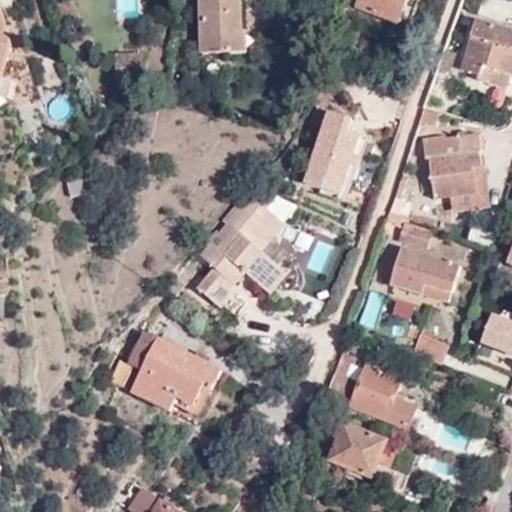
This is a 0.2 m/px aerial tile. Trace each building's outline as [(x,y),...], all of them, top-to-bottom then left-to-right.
[(399,0),(350,0),(347,9),(389,25),(399,0)] [(511,1),(507,0),(481,0),(478,13),(511,21),(511,1)] [(237,3),(199,5),(196,5),(197,65),(248,64),(248,39),(242,39),(242,3),(237,3)] [(511,64),(511,29),(478,16),(461,66),(480,73),(478,78),(505,86),(511,64)] [(0,86),(11,55),(0,25),(0,86)] [(439,62),(451,67),(458,48),(445,43),(439,62)] [(138,79),(138,61),(117,61),(118,78),(138,79)] [(439,62),(434,76),(446,81),(451,67),(439,62)] [(418,123),(435,123),(438,114),(423,109),(418,123)] [(346,136),(349,124),(325,116),(301,187),(338,199),(358,140),(346,136)] [(454,195),(476,193),(474,169),(482,168),(481,167),(480,152),(481,152),(479,135),(447,138),(446,136),(424,139),(426,159),(430,158),(434,198),(454,195)] [(456,213),(491,208),(486,166),(481,167),(482,168),(474,169),(476,193),(454,195),(456,213)] [(66,177),(70,197),(86,193),(82,173),(66,177)] [(247,237),(270,211),(248,192),(224,220),(229,224),(221,234),(218,230),(207,243),(211,246),(203,255),(217,268),(204,283),(204,292),(224,309),(224,316),(231,323),(246,306),(230,290),(247,271),(261,282),(277,263),(261,249),(247,237)] [(261,249),(284,223),(270,211),(247,237),(261,249)] [(486,245),(492,225),(470,218),(464,238),(486,245)] [(399,240),(429,249),(434,231),(405,222),(399,240)] [(3,226),(2,240),(12,240),(12,226),(3,226)] [(393,283),(424,292),(427,284),(452,292),(461,265),(404,248),(393,283)] [(271,292),(288,273),(277,263),(261,282),(271,292)] [(186,284),(174,276),(164,289),(176,298),(186,284)] [(424,292),(450,300),(452,292),(427,284),(424,292)] [(375,327),(384,295),(369,291),(361,323),(375,327)] [(392,317),(412,320),(415,306),(394,303),(392,317)] [(511,319),(492,311),(480,341),(511,354),(511,319)] [(419,334),(412,351),(441,362),(448,345),(419,334)] [(140,335),(123,369),(137,376),(127,394),(189,429),(215,377),(140,335)] [(351,354),(341,352),(327,393),(341,397),(351,377),(346,372),(351,354)] [(398,382),(365,368),(352,408),(408,431),(415,410),(399,403),(401,398),(393,394),(398,382)] [(499,405),(506,386),(478,376),(473,394),(499,405)] [(404,446),(397,443),(390,465),(379,460),(383,446),(340,429),(327,463),(340,468),(338,474),(387,491),(404,446)] [(390,465),(397,443),(386,439),(383,446),(379,460),(390,465)]
